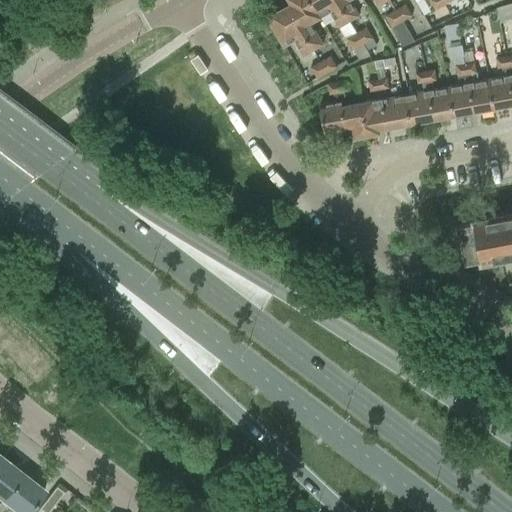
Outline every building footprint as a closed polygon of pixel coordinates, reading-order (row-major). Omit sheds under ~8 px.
[(287,0),(290,5),(286,7),(312,51),(322,45),(310,25),(319,19),(308,0),(287,0)] [(334,0),(308,0),(319,19),(330,13),(339,28),(348,23),(334,0)] [(334,0),(347,22),(348,22),(359,15),(351,1),(352,0),(334,0)] [(441,0),(428,0),(435,11),(445,5),(441,0)] [(511,4),(496,9),(498,17),(499,22),(511,17),(511,4)] [(405,5),(395,10),(401,22),(402,22),(411,16),(405,5)] [(312,51),(286,7),(266,19),(283,47),(293,41),(302,57),(312,51)] [(394,11),(385,16),(402,47),(413,42),(402,22),(401,22),(395,10),(394,11)] [(348,23),(339,28),(346,40),(345,40),(352,51),(358,61),(367,55),(365,53),(355,34),(348,23)] [(456,25),(446,27),(448,39),(458,37),(456,25)] [(365,27),(355,34),(365,53),(377,45),(372,38),(365,27)] [(330,57),(319,63),(326,75),(337,68),(330,57)] [(503,77),(488,80),(494,108),(511,104),(511,94),(505,57),(494,59),(496,70),(501,69),(503,77)] [(394,58),(374,62),(375,67),(376,68),(378,79),(378,81),(386,80),(385,78),(385,76),(383,67),(383,66),(395,64),(394,58)] [(473,63),(465,65),(474,112),(494,108),(488,80),(485,62),(473,65),(473,63)] [(319,63),(310,68),(317,80),(326,75),(319,63)] [(458,86),(448,87),(453,116),(474,112),(465,65),(454,67),(456,77),(458,86)] [(433,71),(424,72),(433,120),(453,116),(448,87),(432,90),(431,82),(435,81),(433,71)] [(409,107),(413,123),(433,120),(424,72),(415,74),(416,85),(421,84),(423,92),(405,96),(402,96),(404,108),(407,108),(409,107)] [(404,108),(402,96),(385,99),(383,91),(388,90),(386,80),(378,81),(377,81),(386,128),(407,124),(409,124),(413,123),(409,107),(407,108),(404,108)] [(336,83),(346,136),(353,135),(354,138),(367,135),(360,102),(345,105),(343,92),(347,91),(345,81),(336,83)] [(375,99),(360,102),(367,135),(379,133),(379,130),(386,128),(377,81),(367,83),(369,94),(374,93),(375,99)] [(345,136),(346,136),(336,83),(327,84),(329,94),(333,94),(335,103),(319,106),(324,135),(344,131),(345,136)] [(481,263),(511,257),(511,214),(474,222),(474,223),(457,227),(464,265),(481,261),(481,263)] [(0,498),(2,500),(21,475),(20,475),(19,476),(0,461),(0,498)] [(21,475),(2,500),(17,511),(27,511),(43,493),(42,492),(41,493),(20,477),(21,476),(21,475)] [(55,487),(47,497),(54,504),(63,493),(55,487)] [(47,497),(38,509),(41,511),(47,511),(54,504),(47,497)]
